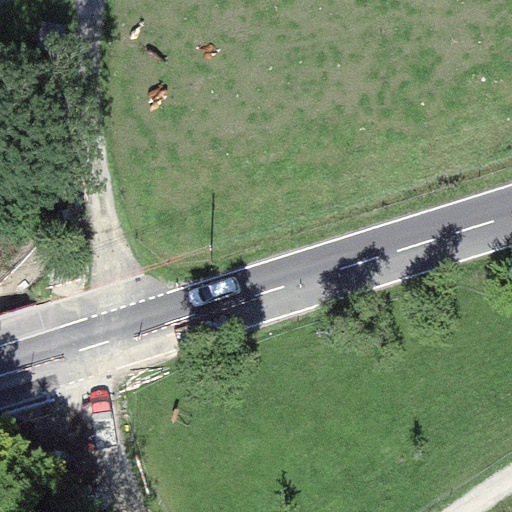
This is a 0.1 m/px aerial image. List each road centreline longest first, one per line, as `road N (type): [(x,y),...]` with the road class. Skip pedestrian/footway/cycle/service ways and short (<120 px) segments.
road 1 (primary): [(0,378),(511,217)]
road 2 (track): [(130,336),(108,242),(91,0)]
road 3 (track): [(72,355),(137,511)]
